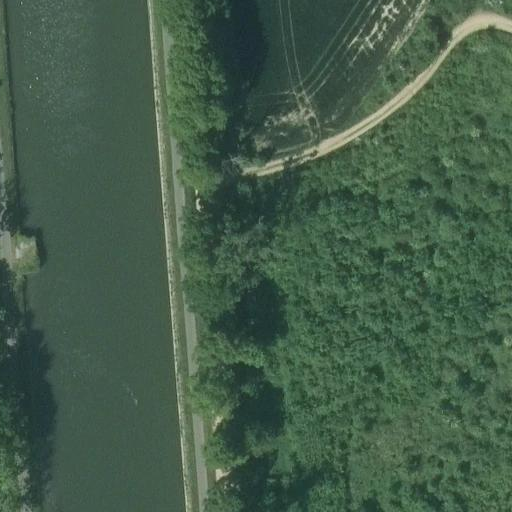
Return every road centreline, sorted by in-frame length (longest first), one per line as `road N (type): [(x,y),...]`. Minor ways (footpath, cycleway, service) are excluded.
road 1 (track): [(511,29),(477,18),(459,24),(401,96),(356,131),(200,180)]
road 2 (track): [(224,511),(200,180)]
road 3 (track): [(200,180),(187,0)]
